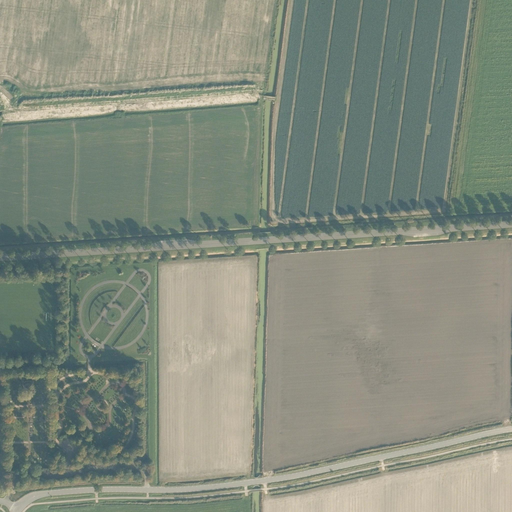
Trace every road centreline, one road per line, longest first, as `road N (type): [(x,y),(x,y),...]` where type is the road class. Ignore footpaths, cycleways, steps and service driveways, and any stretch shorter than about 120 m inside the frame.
road 1 (primary): [(0,257),(511,224)]
road 2 (tertiary): [(17,508),(49,492),(200,488),(296,475),(511,428)]
